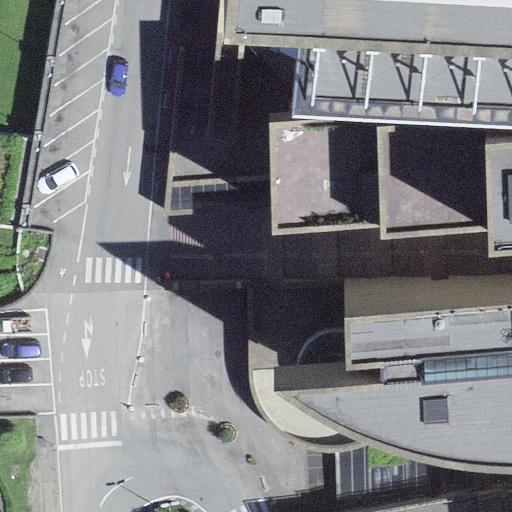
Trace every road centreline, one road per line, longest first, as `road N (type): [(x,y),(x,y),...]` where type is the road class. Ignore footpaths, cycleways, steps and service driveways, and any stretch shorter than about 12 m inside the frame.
road 1 (residential): [(140,0),(90,376),(91,491)]
road 2 (residential): [(134,0),(97,255),(77,305),(48,332),(0,355)]
road 3 (residential): [(91,491),(165,469),(195,473),(224,511)]
